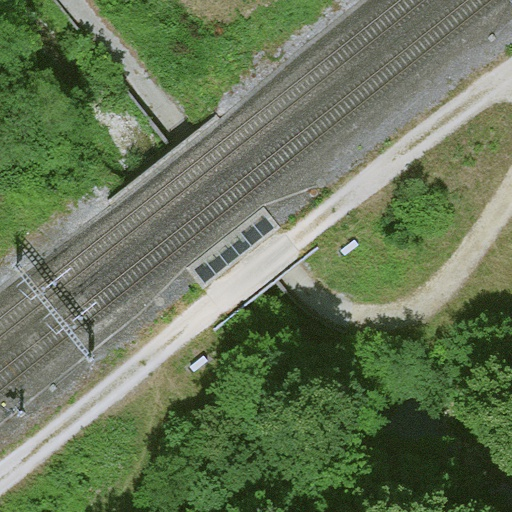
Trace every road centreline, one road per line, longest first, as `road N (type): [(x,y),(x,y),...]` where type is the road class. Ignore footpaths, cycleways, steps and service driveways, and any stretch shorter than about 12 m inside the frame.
road 1 (track): [(511,69),(0,476)]
road 2 (track): [(73,0),(319,304),(369,318),(429,302),(459,273),(511,188)]
